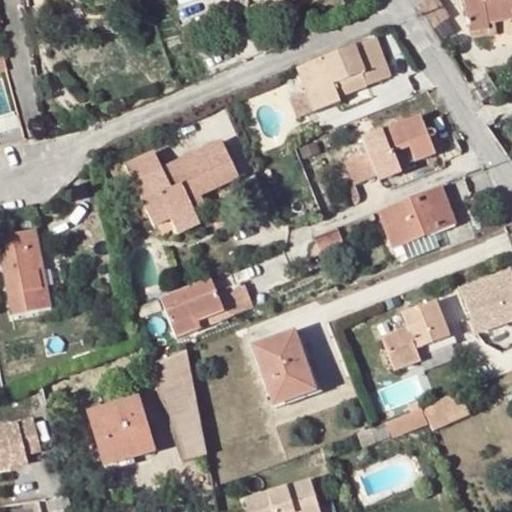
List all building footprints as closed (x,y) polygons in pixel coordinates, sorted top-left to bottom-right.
[(511,0),(463,0),(469,33),(489,30),(488,22),(511,18),(511,15),(511,12),(511,6),(511,0)] [(266,52),(291,41),(285,30),(261,40),(266,52)] [(297,68),(314,111),(339,101),(337,97),(333,84),(360,74),(365,86),(390,76),(375,38),(297,68)] [(337,97),(365,86),(360,74),(333,84),(337,97)] [(409,146),(414,159),(415,162),(435,154),(420,116),(363,138),(366,149),(377,176),(379,182),(399,173),(397,166),(392,153),(409,146)] [(125,164),(150,218),(165,212),(190,202),(189,201),(238,178),(221,142),(162,169),(154,151),(125,164)] [(392,153),(397,166),(414,159),(409,146),(392,153)] [(366,149),(343,157),(354,185),(377,176),(366,149)] [(393,249),(455,224),(441,187),(379,211),(393,249)] [(204,205),(201,198),(190,202),(194,210),(204,205)] [(200,224),(194,210),(190,202),(165,212),(150,218),(154,227),(170,219),(178,234),(200,224)] [(367,216),(343,226),(346,233),(370,224),(367,216)] [(337,228),(329,231),(314,237),(319,249),(321,248),(341,241),(337,228)] [(38,273),(44,272),(35,231),(0,238),(0,255),(12,316),(50,307),(47,288),(41,288),(38,273)] [(511,270),(461,289),(478,334),(511,322),(511,270)] [(47,288),(44,272),(38,273),(41,288),(47,288)] [(211,278),(160,298),(174,335),(197,326),(196,321),(203,318),(224,310),(211,278)] [(382,339),(395,371),(420,361),(419,358),(416,350),(448,337),(436,301),(403,314),(408,329),(382,339)] [(197,326),(174,335),(176,339),(199,329),(197,326)] [(295,331),(252,346),(274,408),(296,400),(295,398),(293,392),(314,385),(295,331)] [(419,358),(452,346),(448,337),(416,350),(419,358)] [(188,350),(164,360),(183,462),(207,455),(201,421),(191,368),(188,350)] [(496,405),(511,401),(509,396),(511,395),(511,380),(490,388),(496,405)] [(317,391),(314,385),(293,392),(295,398),(317,391)] [(461,393),(422,408),(428,422),(432,431),(470,416),(461,393)] [(87,412),(101,459),(129,451),(131,457),(154,450),(139,397),(87,412)] [(363,447),(428,422),(422,408),(369,428),(357,433),(363,447)] [(262,416),(216,432),(221,450),(268,435),(262,416)] [(0,469),(28,462),(26,454),(41,451),(33,421),(0,428),(0,469)] [(129,451),(101,459),(103,466),(131,457),(129,451)] [(319,511),(310,480),(245,500),(248,511),(319,511)]
